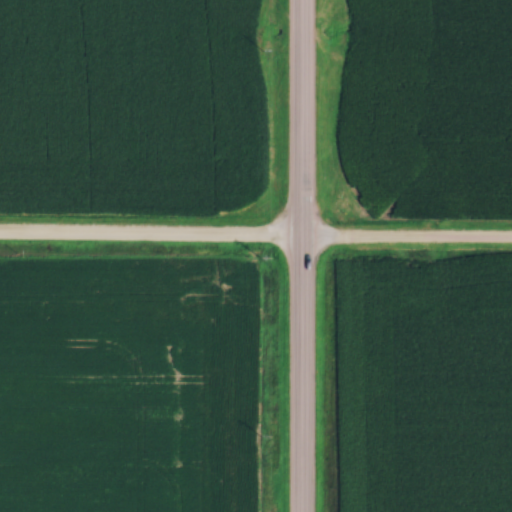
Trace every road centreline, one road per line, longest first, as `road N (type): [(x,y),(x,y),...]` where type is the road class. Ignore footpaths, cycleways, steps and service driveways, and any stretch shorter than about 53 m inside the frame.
road 1 (residential): [(511,231),(0,228)]
road 2 (primary): [(301,511),(299,0)]
